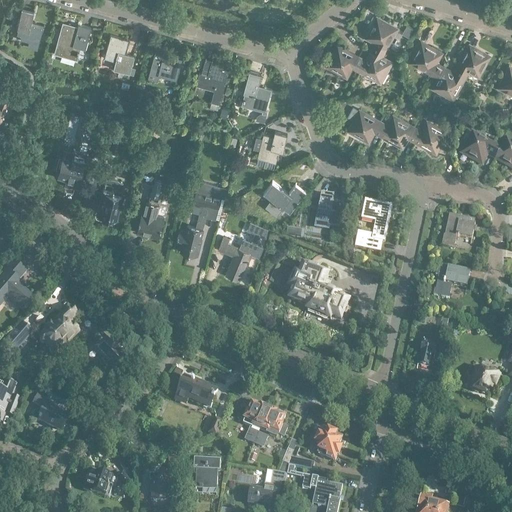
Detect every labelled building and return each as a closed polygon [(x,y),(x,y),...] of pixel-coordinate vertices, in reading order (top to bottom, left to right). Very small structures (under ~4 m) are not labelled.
[(19,26),(16,38),(28,42),(27,47),(35,49),(37,41),(42,24),(30,21),(33,11),(21,7),(16,25),(19,26)] [(382,56),(397,28),(377,17),(366,37),(375,42),(371,51),(382,56)] [(63,23),(55,51),(75,56),(78,46),(84,48),(90,26),(77,22),(76,26),(63,23)] [(412,29),(406,25),(402,33),(408,37),(412,29)] [(105,53),(103,58),(114,60),(112,68),(128,72),(133,54),(123,52),(127,39),(110,34),(105,53)] [(437,77),(439,74),(443,67),(436,63),(442,53),(421,41),(410,62),(437,77)] [(157,44),(148,77),(158,80),(159,74),(177,79),(183,57),(165,53),(167,47),(157,44)] [(469,44),(458,65),(468,71),(478,76),(490,56),(469,44)] [(338,45),(326,65),(347,77),(352,67),(358,56),(338,45)] [(382,56),(371,51),(366,60),(358,56),(352,67),(381,82),(392,62),(382,56)] [(223,65),(212,62),(212,60),(205,58),(202,72),(199,71),(196,83),(214,88),(211,100),(213,101),(212,105),(218,107),(219,103),(230,65),(224,63),(223,65)] [(452,98),(468,71),(458,65),(454,72),(443,67),(439,74),(437,77),(432,87),(452,98)] [(511,66),(509,65),(497,86),(511,93),(511,66)] [(244,97),(241,106),(265,112),(266,108),(265,108),(270,89),(258,86),(261,73),(250,70),(244,92),(247,93),(245,97),(244,97)] [(15,88),(10,101),(16,103),(21,90),(15,88)] [(43,98),(40,106),(48,109),(51,101),(43,98)] [(359,109),(353,106),(348,115),(354,119),(348,130),(368,141),(374,131),(382,135),(388,125),(360,109),(359,109)] [(218,117),(226,119),(228,110),(220,109),(218,117)] [(421,131),(421,130),(393,115),(388,125),(382,135),(402,147),(408,137),(415,141),(421,131)] [(421,131),(415,141),(436,152),(448,132),(427,120),(421,130),(421,131)] [(263,133),(257,157),(280,163),(282,151),(283,151),(285,143),(284,143),(287,133),(275,130),(274,135),(263,133)] [(495,159),(501,148),(473,133),(461,153),(482,165),(487,155),(495,159)] [(239,139),(226,134),(223,142),(236,147),(239,139)] [(511,141),(506,138),(501,148),(495,159),(511,168),(511,141)] [(74,154),(74,152),(66,150),(60,172),(58,176),(67,179),(66,185),(75,187),(84,155),(78,153),(77,155),(74,154)] [(94,162),(89,177),(99,180),(103,164),(94,162)] [(144,168),(140,181),(154,184),(156,184),(151,203),(147,202),(145,212),(142,212),(137,232),(144,233),(144,234),(159,238),(165,216),(158,215),(160,205),(159,204),(159,201),(157,200),(156,200),(156,199),(160,186),(160,185),(160,184),(160,183),(160,182),(159,181),(157,180),(155,180),(157,172),(144,168)] [(109,178),(105,178),(101,192),(97,190),(94,201),(98,202),(96,210),(106,213),(104,218),(113,220),(123,183),(122,182),(120,181),(119,180),(118,180),(116,179),(115,179),(113,178),(111,178),(109,178)] [(272,179),(263,191),(272,197),(269,202),(276,208),(280,203),(290,211),(306,190),(296,182),(288,191),(272,179)] [(186,230),(180,229),(177,241),(183,243),(181,251),(198,256),(202,239),(201,238),(204,229),(201,228),(203,222),(201,222),(202,218),(205,219),(206,217),(216,219),(216,218),(219,219),(225,198),(222,197),(223,193),(203,188),(204,187),(198,185),(197,190),(194,202),(193,205),(201,207),(196,227),(187,224),(186,230)] [(319,204),(315,229),(329,231),(330,226),(340,227),(344,203),(333,201),(334,196),(322,193),(320,204),(319,204)] [(355,247),(363,249),(363,248),(380,251),(383,241),(385,241),(392,204),(365,199),(361,218),(375,221),(372,235),(358,232),(355,247)] [(441,244),(456,247),(458,235),(472,238),(475,223),(473,223),(474,219),(465,217),(462,221),(455,219),(455,215),(449,214),(445,234),(444,234),(441,244)] [(287,227),(287,234),(301,235),(302,229),(287,227)] [(223,235),(218,247),(234,254),(226,273),(239,279),(247,260),(249,260),(252,252),(229,242),(230,238),(223,235)] [(8,274),(0,281),(0,304),(7,297),(22,311),(33,299),(17,284),(19,282),(17,279),(25,271),(14,261),(5,271),(8,274)] [(295,272),(289,288),(293,289),(289,299),(301,304),(302,304),(302,303),(308,305),(307,308),(306,308),(307,309),(330,319),(331,316),(341,320),(343,314),(346,315),(348,308),(346,307),(349,301),(339,297),(340,295),(323,287),(328,275),(318,271),(319,268),(310,265),(309,267),(303,264),(299,274),(295,272)] [(435,289),(433,296),(448,299),(451,285),(466,288),(469,272),(451,268),(451,267),(438,264),(435,275),(439,275),(436,289),(435,289)] [(44,330),(38,337),(39,338),(39,342),(41,344),(44,344),(48,348),(48,351),(50,353),(53,353),(55,355),(57,354),(60,353),(62,351),(62,349),(79,332),(73,326),(81,319),(75,313),(76,312),(71,307),(70,308),(67,305),(62,310),(63,311),(60,314),(61,314),(52,323),(52,322),(49,324),(48,323),(45,327),(46,327),(43,330),(44,330)] [(32,330),(21,321),(0,345),(0,351),(8,359),(32,330)] [(459,336),(461,323),(452,321),(449,333),(459,336)] [(438,327),(435,340),(434,344),(428,342),(429,338),(424,337),(420,355),(421,356),(419,364),(430,367),(431,362),(433,363),(436,350),(441,351),(446,329),(438,327)] [(478,368),(469,387),(487,395),(489,388),(493,390),(500,374),(490,370),(489,372),(478,368)] [(185,378),(176,398),(175,401),(186,406),(189,400),(211,409),(214,402),(217,403),(221,394),(185,378)] [(0,389),(0,418),(2,419),(5,411),(15,414),(20,401),(11,397),(16,383),(7,380),(3,390),(0,389)] [(37,394),(33,403),(43,408),(38,420),(59,430),(66,416),(61,414),(69,399),(50,390),(45,398),(37,394)] [(235,395),(230,407),(235,409),(240,398),(235,395)] [(250,427),(245,440),(255,445),(269,410),(264,408),(265,407),(261,405),(261,406),(259,406),(258,404),(256,403),(253,404),(252,403),(248,411),(244,410),(240,418),(245,420),(243,424),(250,427)] [(269,410),(255,445),(264,448),(269,435),(276,438),(278,434),(283,437),(287,428),(282,426),(285,417),(283,414),(280,413),(278,414),(277,413),(278,412),(274,411),(274,412),(269,410)] [(215,418),(208,433),(217,437),(223,421),(215,418)] [(319,436),(315,444),(321,446),(317,455),(335,462),(337,456),(339,457),(342,449),(339,447),(341,441),(335,438),(337,434),(328,430),(327,431),(323,429),(320,436),(319,436)] [(283,462),(279,473),(286,474),(288,465),(289,465),(291,458),(298,443),(292,440),(288,450),(283,462)] [(291,458),(289,465),(313,470),(314,463),(291,458)] [(195,460),(194,472),(196,472),(195,489),(217,491),(218,473),(220,473),(221,461),(195,460)] [(289,466),(287,475),(304,478),(302,488),(310,490),(310,488),(316,489),(312,505),(327,509),(326,511),(337,511),(340,501),(339,501),(342,486),(327,483),(328,480),(294,474),(295,467),(289,466)] [(90,477),(89,476),(84,490),(109,498),(113,486),(114,487),(121,482),(125,488),(130,484),(123,474),(118,478),(97,471),(97,473),(91,471),(90,477)] [(272,473),(270,485),(265,484),(264,491),(251,489),(248,505),(263,507),(262,511),(269,511),(272,501),(278,502),(281,487),(281,483),(285,483),(287,474),(286,474),(279,473),(271,471),(271,472),(272,473)] [(153,501),(168,501),(168,494),(171,494),(171,489),(176,489),(177,474),(159,474),(159,482),(153,482),(153,501)] [(463,507),(471,509),(478,511),(481,496),(467,493),(463,507)] [(420,511),(444,511),(447,504),(422,497),(418,511),(420,511)]
